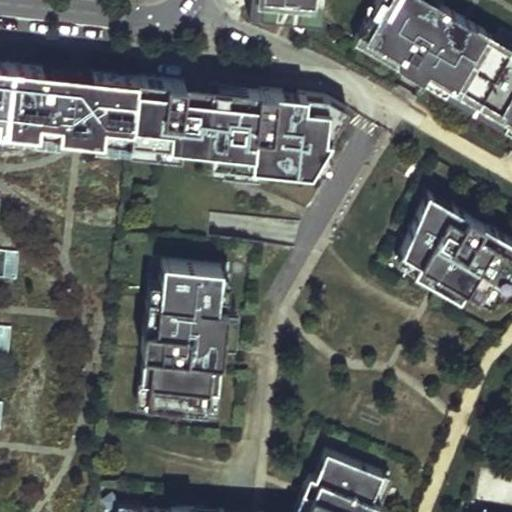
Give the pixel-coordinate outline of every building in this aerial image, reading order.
[(247,0),(247,8),(258,9),(258,0),(247,0)] [(258,0),(258,9),(319,16),(320,0),(258,0)] [(374,0),(353,37),(511,129),(511,57),(491,45),(496,37),(484,30),(485,29),(442,3),(442,4),(434,0),(430,0),(427,7),(413,0),(374,0)] [(511,44),(485,29),(484,30),(496,37),(491,45),(511,57),(511,44)] [(0,122),(9,124),(59,129),(129,137),(136,71),(65,63),(64,73),(41,71),(41,61),(0,56),(0,122)] [(65,63),(41,61),(41,71),(64,73),(65,63)] [(136,71),(129,137),(181,142),(204,144),(210,92),(182,88),(184,76),(136,71)] [(257,85),(184,76),(182,88),(210,92),(204,144),(210,146),(209,159),(249,163),(257,85)] [(283,87),(257,85),(249,163),(309,169),(314,161),(329,134),(346,105),(325,92),(297,89),(296,102),(281,100),(283,87)] [(297,89),(283,87),(281,100),(296,102),(297,89)] [(9,124),(8,134),(59,139),(59,129),(9,124)] [(334,135),(329,134),(314,161),(332,163),(334,135)] [(129,137),(127,150),(179,156),(181,142),(129,137)] [(451,201),(426,186),(422,196),(446,210),(451,201)] [(511,262),(511,236),(451,201),(446,210),(422,196),(400,247),(418,258),(413,268),(428,277),(432,271),(444,277),(440,284),(458,294),(464,284),(482,295),(496,270),(505,274),(511,262)] [(400,247),(396,259),(413,268),(418,258),(400,247)] [(0,417),(1,402),(0,401),(0,352),(7,354),(10,327),(0,325),(0,276),(15,278),(18,251),(0,248),(0,417)] [(218,277),(219,263),(161,257),(158,279),(153,326),(142,325),(140,350),(143,350),(140,380),(139,380),(148,381),(145,404),(145,405),(205,411),(204,409),(207,387),(216,389),(219,356),(212,355),(212,344),(221,345),(225,305),(215,304),(218,277)] [(482,295),(488,298),(511,276),(511,262),(505,274),(496,270),(482,295)] [(432,271),(428,277),(440,284),(444,277),(432,271)] [(225,305),(227,278),(218,277),(215,304),(225,305)] [(158,279),(147,278),(142,325),(153,326),(158,279)] [(219,356),(221,345),(212,344),(212,355),(219,356)] [(140,380),(137,379),(134,403),(145,404),(148,381),(139,380),(140,380)] [(204,409),(213,411),(216,389),(207,387),(204,409)] [(380,470),(324,447),(313,474),(307,472),(300,489),(309,493),(304,511),(374,511),(379,501),(370,497),(380,470)] [(379,501),(390,473),(380,470),(370,497),(379,501)] [(290,511),(267,511),(194,508),(193,511),(304,511),(309,493),(300,489),(290,511)] [(140,504),(117,503),(115,511),(138,511),(139,507),(140,507),(140,504)]
